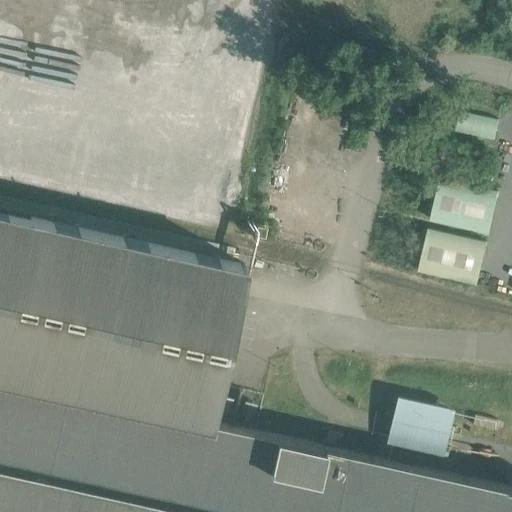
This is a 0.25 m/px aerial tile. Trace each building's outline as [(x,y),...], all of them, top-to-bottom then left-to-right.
[(455,130),(494,138),(498,119),(459,110),(455,130)] [(488,232),(498,189),(439,176),(430,219),(488,232)] [(309,219),(312,196),(277,192),(274,215),(309,219)] [(0,511),(511,511),(511,486),(209,418),(217,383),(237,291),(238,286),(240,279),(243,263),(235,261),(173,248),(165,246),(103,232),(95,230),(76,226),(32,216),(25,214),(0,208),(0,511)] [(477,283),(486,240),(428,227),(418,270),(477,283)]
